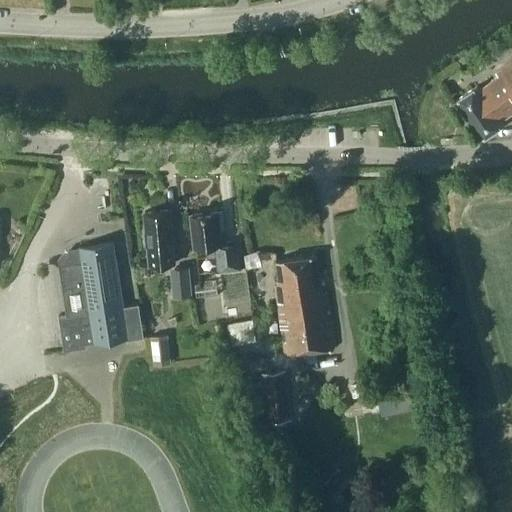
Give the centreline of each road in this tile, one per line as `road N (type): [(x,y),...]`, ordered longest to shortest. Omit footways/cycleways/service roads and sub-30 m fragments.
road 1 (unclassified): [(0,137),(139,151),(429,158)]
road 2 (tertiary): [(346,0),(286,16),(183,26),(0,20)]
